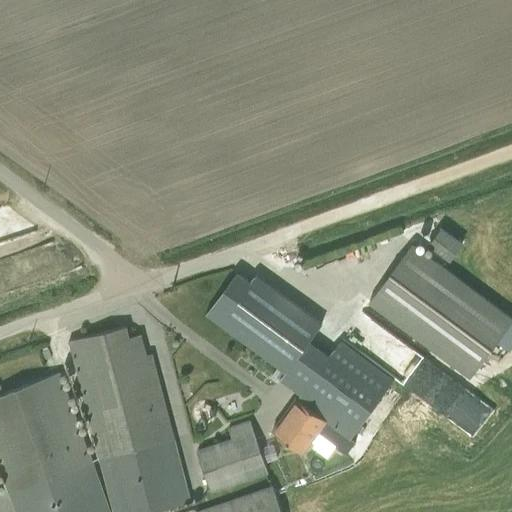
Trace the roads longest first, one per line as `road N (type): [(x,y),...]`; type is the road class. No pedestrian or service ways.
road 1 (track): [(300,230),(511,155)]
road 2 (unclassified): [(131,288),(300,230)]
road 3 (unclassified): [(131,288),(101,249),(0,174)]
road 4 (unclassified): [(0,334),(131,288)]
